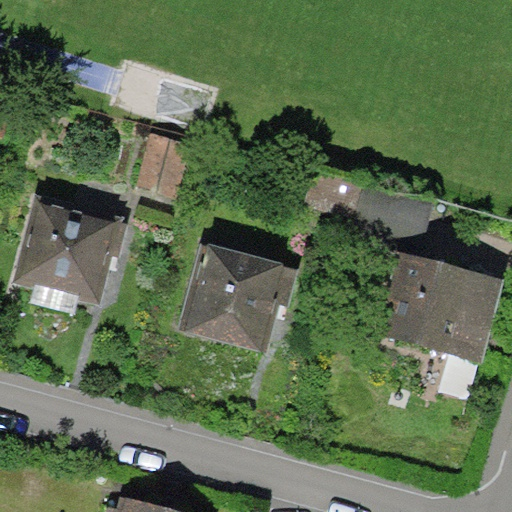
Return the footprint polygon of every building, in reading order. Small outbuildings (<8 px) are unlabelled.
[(158,135),(144,187),(180,196),(193,144),(158,135)] [(370,179),(323,167),(313,204),(361,217),(370,179)] [(439,197),(370,179),(361,217),(353,244),(411,259),(422,261),(439,197)] [(125,223),(51,204),(32,279),(45,282),(39,305),(87,317),(93,295),(105,298),(125,223)] [(289,268),(212,248),(192,325),(269,345),(289,268)] [(422,261),(411,259),(393,329),(489,354),(507,284),(422,261)]
